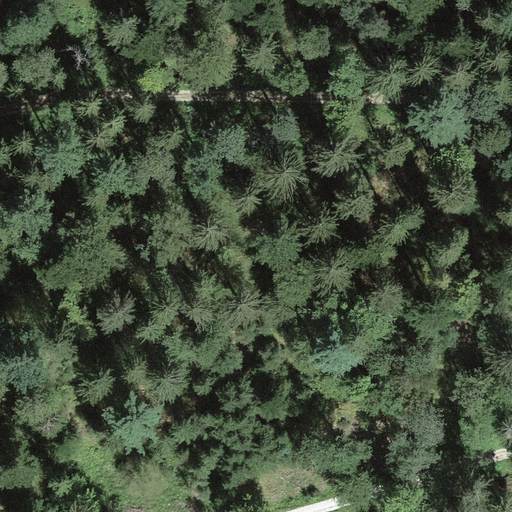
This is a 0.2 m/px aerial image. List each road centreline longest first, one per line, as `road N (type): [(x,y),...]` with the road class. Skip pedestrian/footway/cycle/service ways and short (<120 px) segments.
road 1 (track): [(0,91),(28,82),(311,67),(511,86)]
road 2 (track): [(511,446),(286,511)]
